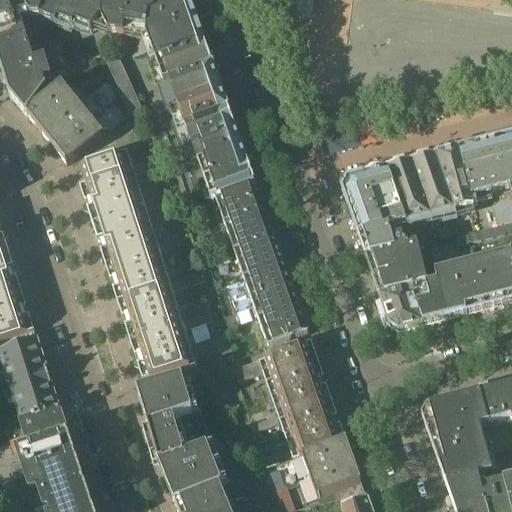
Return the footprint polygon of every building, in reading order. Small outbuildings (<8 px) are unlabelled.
[(34,65),(23,28),(18,14),(29,15),(31,20),(41,22),(50,0),(0,0),(0,67),(10,99),(26,118),(34,108),(48,93),(45,82),(49,81),(43,61),(39,62),(34,65)] [(205,47),(189,1),(187,0),(50,0),(41,22),(56,29),(58,25),(74,32),(76,28),(94,34),(101,25),(107,38),(146,42),(148,42),(156,64),(205,47)] [(156,64),(148,67),(157,90),(164,87),(213,70),(205,47),(156,64)] [(118,60),(106,65),(110,73),(122,68),(118,60)] [(122,68),(110,73),(113,82),(125,76),(122,68)] [(164,87),(157,90),(172,134),(185,129),(229,113),(213,70),(164,87)] [(125,76),(113,82),(117,90),(129,85),(125,76)] [(129,85),(117,90),(121,99),(133,93),(129,85)] [(40,136),(77,107),(62,88),(35,109),(34,108),(26,118),(40,136)] [(133,93),(121,99),(125,107),(137,102),(133,93)] [(137,102),(125,107),(128,115),(140,110),(137,102)] [(54,152),(90,123),(77,107),(40,136),(54,152)] [(185,129),(172,134),(179,153),(192,148),(235,132),(229,113),(185,129)] [(74,163),(104,140),(90,123),(54,152),(66,168),(70,166),(74,163)] [(192,148),(179,153),(186,172),(199,167),(242,152),(235,132),(192,148)] [(511,190),(511,141),(458,155),(471,201),(511,190)] [(199,167),(186,172),(197,201),(209,196),(212,206),(217,205),(256,192),(249,172),(242,152),(199,167)] [(145,213),(132,172),(126,153),(73,170),(75,176),(83,174),(87,187),(79,189),(84,205),(82,208),(84,215),(88,216),(92,229),(145,213)] [(474,211),(471,201),(458,155),(436,161),(453,213),(454,217),(474,211)] [(436,161),(411,167),(429,219),(453,213),(436,161)] [(154,162),(138,167),(133,169),(136,177),(156,170),(154,162)] [(429,219),(411,167),(347,184),(342,194),(357,238),(389,230),(429,219)] [(256,192),(217,205),(225,228),(264,214),(256,192)] [(165,198),(150,203),(145,204),(147,213),(168,206),(165,198)] [(186,198),(178,201),(185,223),(193,219),(186,198)] [(158,251),(152,231),(145,213),(92,229),(97,243),(96,244),(94,247),(96,253),(101,254),(105,268),(158,251)] [(264,214),(225,228),(233,251),(272,237),(264,214)] [(205,223),(197,226),(201,237),(209,234),(205,223)] [(511,224),(508,226),(454,240),(456,249),(511,234),(511,224)] [(393,243),(392,240),(389,230),(357,238),(379,299),(411,290),(427,286),(421,262),(424,261),(421,249),(418,250),(417,248),(405,251),(402,241),(393,243)] [(209,234),(201,237),(205,247),(213,244),(209,234)] [(272,237),(233,251),(241,274),(281,260),(272,237)] [(511,306),(511,239),(508,241),(511,258),(497,262),(494,251),(472,256),(475,267),(436,277),(438,287),(448,323),(511,306)] [(179,240),(163,245),(158,246),(161,255),(181,248),(179,240)] [(158,251),(105,268),(110,283),(109,283),(107,286),(109,292),(112,292),(118,308),(171,291),(158,251)] [(7,257),(0,259),(0,302),(20,296),(16,282),(18,279),(16,272),(12,272),(7,257)] [(227,259),(213,264),(216,272),(230,267),(227,259)] [(281,260),(241,274),(256,316),(295,302),(281,260)] [(197,278),(181,282),(184,290),(199,285),(197,278)] [(181,282),(176,284),(170,286),(173,293),(184,290),(181,282)] [(448,323),(438,287),(428,290),(427,286),(411,290),(421,330),(448,323)] [(411,290),(379,299),(390,331),(399,336),(421,330),(411,290)] [(171,291),(118,308),(122,323),(120,326),(121,331),(125,333),(126,332),(130,347),(184,330),(171,291)] [(20,296),(0,302),(0,347),(33,336),(28,321),(32,316),(31,312),(25,310),(20,296)] [(295,302),(256,316),(268,350),(308,337),(295,302)] [(184,326),(186,333),(212,324),(210,317),(184,326)] [(233,318),(224,321),(226,326),(235,323),(233,318)] [(235,323),(226,326),(232,342),(240,339),(235,323)] [(184,330),(130,347),(135,361),(132,365),(134,370),(137,371),(138,371),(143,386),(196,369),(184,330)] [(223,338),(191,349),(195,361),(227,351),(223,338)] [(266,362),(311,346),(310,342),(265,358),(266,362)] [(92,511),(36,345),(0,357),(0,410),(13,449),(27,445),(30,455),(18,459),(20,466),(22,470),(28,488),(30,497),(31,499),(39,497),(44,511),(92,511)] [(266,362),(258,364),(265,384),(318,366),(311,346),(266,362)] [(233,373),(237,385),(262,377),(257,365),(233,373)] [(318,366),(265,384),(279,423),(332,405),(327,390),(329,387),(328,382),(323,380),(318,366)] [(204,431),(199,416),(201,415),(200,413),(197,413),(188,384),(190,383),(190,381),(145,394),(138,396),(159,468),(210,449),(205,433),(206,433),(205,431),(204,431)] [(511,388),(481,397),(488,426),(510,420),(511,425),(511,388)] [(492,474),(479,428),(488,426),(481,397),(426,411),(422,420),(445,487),(478,478),(492,474)] [(337,419),(332,405),(279,423),(292,462),(301,458),(345,443),(340,429),(341,429),(343,425),(341,420),(337,419)] [(276,420),(251,429),(253,436),(279,427),(276,420)] [(345,443),(301,458),(309,480),(353,465),(345,443)] [(212,448),(210,449),(159,468),(175,507),(227,485),(212,448)] [(278,466),(276,459),(263,463),(265,471),(274,468),(278,466)] [(353,465),(309,480),(317,502),(336,496),(360,487),(353,465)] [(478,478),(445,487),(453,511),(511,511),(511,473),(502,476),(504,486),(482,492),(478,478)] [(360,487),(336,496),(341,511),(350,511),(367,506),(360,487)] [(218,489),(175,507),(176,511),(235,511),(228,493),(221,496),(218,489)]
